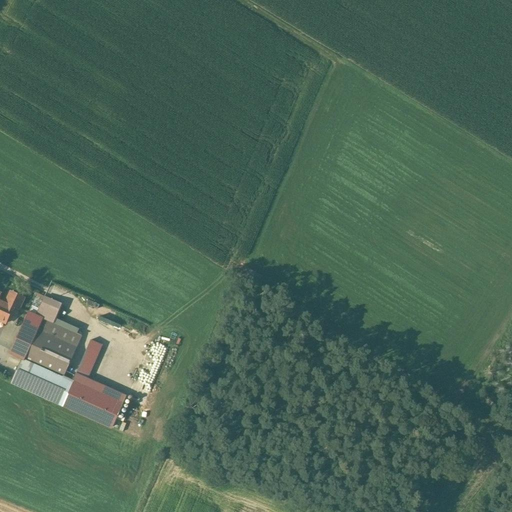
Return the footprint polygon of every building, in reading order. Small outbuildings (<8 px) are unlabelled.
[(23,298),(10,293),(6,303),(13,306),(13,307),(18,309),(23,298)] [(44,297),(39,308),(46,311),(50,300),(44,297)] [(0,321),(5,324),(13,307),(13,306),(6,303),(0,300),(0,321)] [(61,305),(50,300),(46,311),(42,320),(41,319),(39,322),(36,330),(47,335),(52,324),(53,324),(61,305)] [(36,308),(29,305),(25,313),(32,316),(36,308)] [(39,322),(27,316),(24,324),(36,330),(39,322)] [(36,330),(24,324),(10,354),(34,365),(47,335),(36,330)] [(53,324),(52,324),(47,335),(34,365),(62,378),(81,337),(53,324)] [(73,382),(73,383),(122,405),(126,396),(85,378),(95,353),(87,349),(73,382)] [(34,365),(10,354),(23,360),(13,383),(24,388),(34,365)] [(62,378),(34,365),(24,388),(63,406),(73,383),(73,382),(73,383),(62,378)] [(73,383),(63,406),(68,408),(111,428),(122,405),(73,383)]
